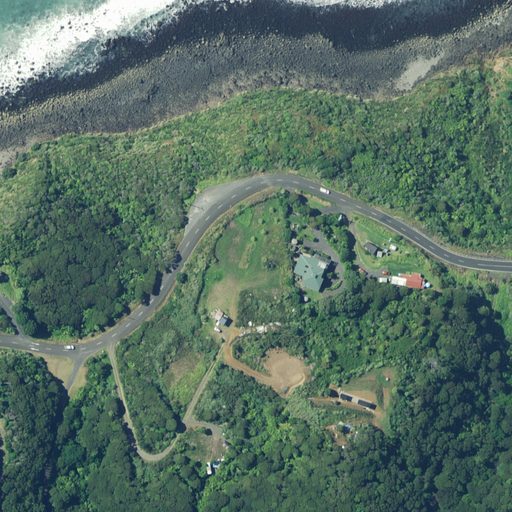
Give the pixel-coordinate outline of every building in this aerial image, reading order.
[(380,249),(368,240),(365,245),(377,254),(380,249)] [(313,258),(301,254),(293,273),(304,277),(301,285),(318,292),(331,261),(314,254),(313,258)] [(419,274),(412,273),(411,276),(402,275),(402,278),(406,279),(405,286),(423,290),(425,279),(418,278),(419,274)] [(218,321),(223,314),(218,311),(214,318),(218,321)] [(229,317),(224,314),(218,323),(223,326),(229,317)] [(372,381),(381,382),(381,384),(388,385),(389,372),(382,371),(382,378),(373,376),(372,381)] [(358,394),(347,393),(346,403),(357,404),(358,394)] [(331,426),(331,415),(319,415),(319,421),(325,421),(325,426),(331,426)]
